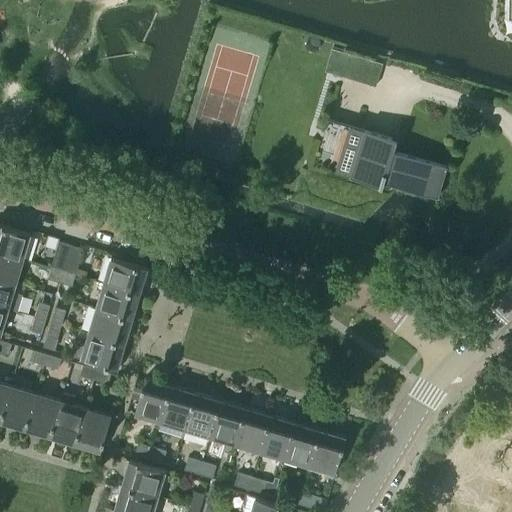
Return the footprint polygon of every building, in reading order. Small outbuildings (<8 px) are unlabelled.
[(438,189),(446,164),(392,148),(395,137),(363,127),(349,174),(381,184),(384,173),(438,189)] [(0,249),(23,256),(31,231),(0,221),(0,249)] [(50,264),(64,268),(71,243),(58,239),(50,264)] [(64,268),(75,272),(82,247),(71,243),(64,268)] [(0,276),(16,281),(23,256),(0,249),(0,276)] [(111,255),(104,280),(140,291),(147,266),(111,255)] [(60,280),(64,268),(50,264),(47,276),(60,280)] [(64,268),(60,280),(71,283),(75,272),(64,268)] [(13,290),(16,281),(0,276),(0,303),(18,309),(23,293),(13,290)] [(96,305),(132,316),(140,291),(104,280),(96,305)] [(35,314),(46,317),(50,303),(40,300),(35,314)] [(18,309),(0,303),(0,330),(1,331),(8,307),(17,310),(18,309)] [(52,319),(62,322),(66,308),(56,305),(52,319)] [(89,330),(125,341),(132,316),(96,305),(89,330)] [(46,317),(35,314),(31,328),(42,331),(46,317)] [(62,322),(52,319),(48,333),(58,336),(62,322)] [(76,347),(74,353),(82,356),(105,363),(105,364),(109,365),(109,364),(118,366),(125,341),(89,330),(85,343),(76,347)] [(0,337),(0,349),(8,352),(11,341),(0,337)] [(44,363),(48,352),(34,348),(30,359),(44,363)] [(48,352),(44,363),(57,367),(60,356),(48,352)] [(95,377),(98,367),(83,363),(80,373),(95,377)] [(98,367),(95,377),(108,382),(112,371),(98,367)] [(161,419),(172,383),(146,375),(135,411),(161,419)] [(0,418),(1,419),(11,383),(0,380),(0,418)] [(26,426),(36,391),(11,383),(1,419),(26,426)] [(172,383),(161,419),(186,426),(197,390),(172,383)] [(498,426),(508,392),(496,388),(490,411),(477,408),(474,419),(498,426)] [(197,390),(186,426),(210,434),(221,398),(197,390)] [(36,391),(26,426),(51,434),(63,391),(61,398),(36,391)] [(76,441),(86,406),(73,402),(75,395),(63,391),(51,434),(76,441)] [(221,398),(210,434),(235,441),(246,405),(221,398)] [(246,405),(235,441),(260,449),(271,413),(246,405)] [(86,406),(76,441),(102,449),(112,413),(86,406)] [(271,413),(260,449),(285,456),(296,420),(271,413)] [(296,420),(285,456),(310,464),(321,428),(296,420)] [(321,428),(310,464),(335,471),(343,448),(344,448),(345,443),(344,443),(346,435),(321,428)] [(149,457),(153,445),(138,441),(135,453),(149,457)] [(153,445),(149,457),(163,461),(166,449),(153,445)] [(199,472),(203,460),(188,455),(184,468),(199,472)] [(122,483),(158,494),(165,469),(129,458),(122,483)] [(203,460),(199,472),(208,475),(212,463),(203,460)] [(511,511),(511,483),(465,470),(452,511),(511,511)] [(249,487),(253,475),(238,471),(234,483),(249,487)] [(253,475),(249,487),(262,491),(265,479),(253,475)] [(122,483),(115,508),(128,511),(152,511),(158,494),(122,483)] [(299,502),(303,490),(291,486),(287,499),(299,502)] [(190,503),(200,506),(204,493),(194,489),(190,503)] [(303,490),(299,502),(324,510),(328,497),(303,490)] [(241,511),(289,511),(292,505),(248,493),(241,511)] [(206,508),(216,511),(220,497),(210,494),(206,508)] [(198,511),(200,506),(190,503),(187,511),(198,511)]
